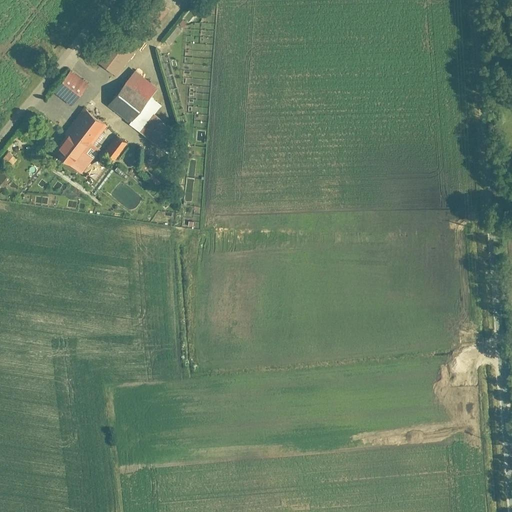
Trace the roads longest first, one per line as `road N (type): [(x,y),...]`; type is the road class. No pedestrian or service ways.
road 1 (residential): [(506,511),(473,0)]
road 2 (residential): [(110,0),(0,143)]
